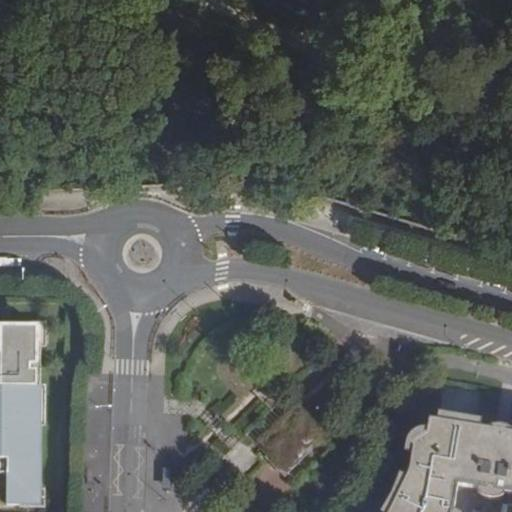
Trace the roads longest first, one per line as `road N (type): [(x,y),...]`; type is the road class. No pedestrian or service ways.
road 1 (secondary): [(511,304),(370,264),(273,226),(182,224)]
road 2 (secondary): [(184,277),(265,273),(511,339)]
road 3 (track): [(202,0),(284,31),(511,56)]
road 4 (residential): [(126,511),(134,302)]
